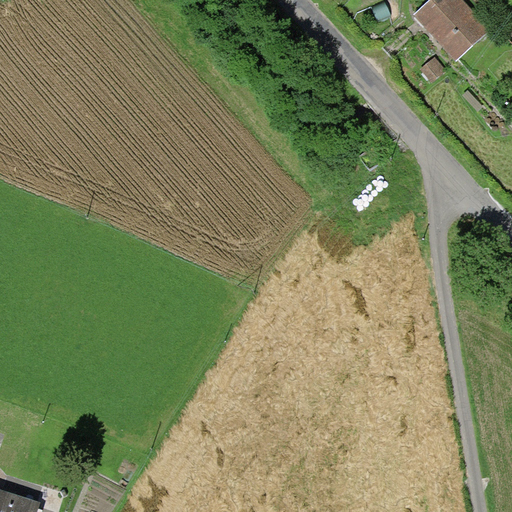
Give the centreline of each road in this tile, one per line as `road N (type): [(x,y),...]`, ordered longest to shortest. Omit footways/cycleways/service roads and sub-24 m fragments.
road 1 (residential): [(432,158),(478,511)]
road 2 (unclassified): [(432,158),(295,0)]
